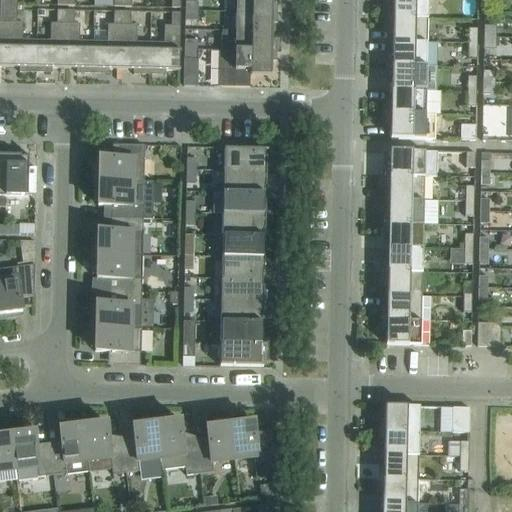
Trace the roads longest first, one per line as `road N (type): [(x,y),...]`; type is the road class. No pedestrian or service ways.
road 1 (residential): [(339,393),(343,110)]
road 2 (residential): [(63,107),(343,110)]
road 3 (residential): [(65,415),(339,393)]
road 4 (residential): [(65,357),(63,107)]
road 5 (residential): [(339,393),(511,388)]
